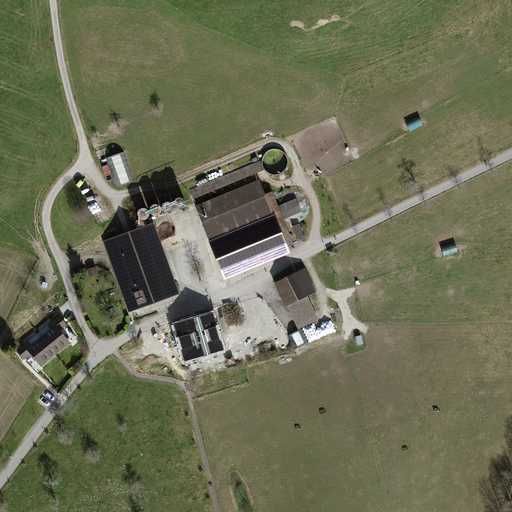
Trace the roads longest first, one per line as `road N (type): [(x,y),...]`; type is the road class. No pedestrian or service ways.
road 1 (residential): [(511,154),(143,325),(99,353)]
road 2 (unclassified): [(99,353),(72,304),(45,213),(86,151),(53,0)]
road 3 (unknown): [(85,159),(113,208),(273,154),(289,156),(318,211),(315,249)]
road 4 (track): [(218,511),(165,316)]
road 5 (residential): [(99,353),(0,480)]
